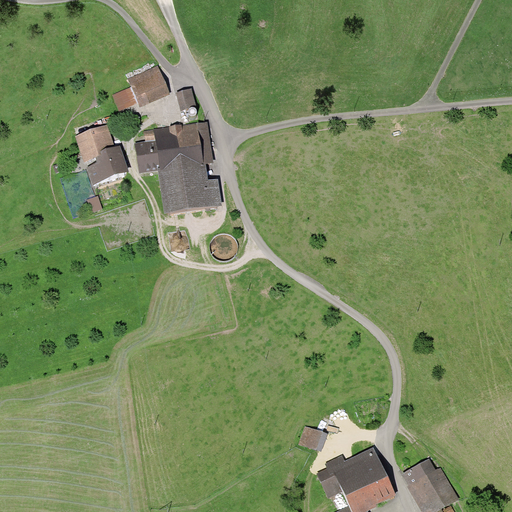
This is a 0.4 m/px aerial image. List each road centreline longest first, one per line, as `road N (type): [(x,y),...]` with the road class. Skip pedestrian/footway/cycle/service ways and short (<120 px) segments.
road 1 (unclassified): [(410,511),(387,450),(397,374),(389,348),(264,250),(229,175),(224,137)]
road 2 (residential): [(224,137),(511,102)]
road 3 (unclassified): [(224,137),(167,14)]
road 4 (track): [(421,109),(480,0)]
road 5 (track): [(105,0),(168,67),(198,78)]
